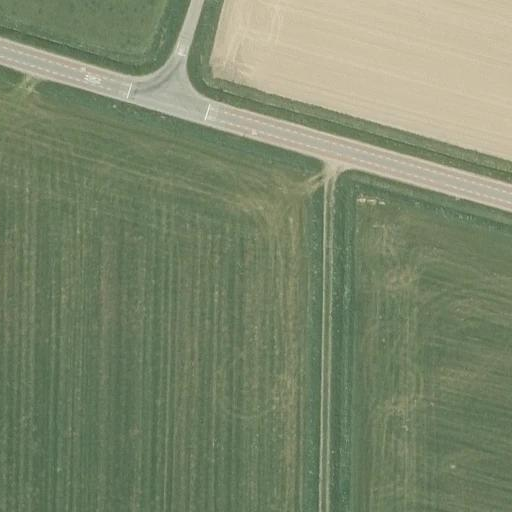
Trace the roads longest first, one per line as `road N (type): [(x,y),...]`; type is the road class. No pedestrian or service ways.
road 1 (track): [(326,511),(327,149)]
road 2 (tertiary): [(511,202),(165,103)]
road 3 (tertiary): [(165,103),(0,52)]
